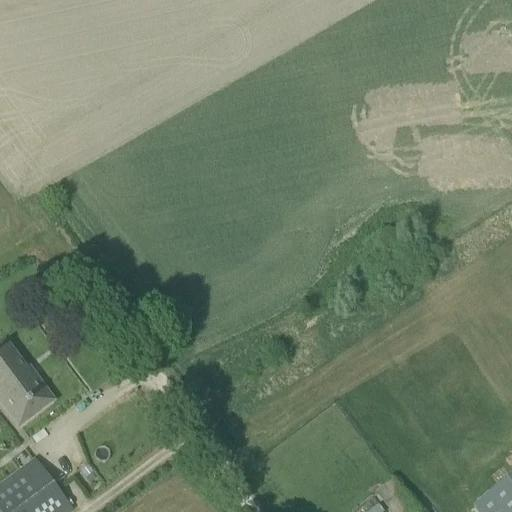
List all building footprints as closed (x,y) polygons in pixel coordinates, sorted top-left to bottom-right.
[(0,350),(0,409),(16,431),(54,403),(28,368),(25,370),(7,345),(0,350)] [(84,423),(76,429),(80,435),(88,429),(84,423)] [(0,485),(0,511),(70,511),(33,461),(0,485)] [(92,473),(87,467),(80,472),(84,478),(92,473)] [(511,511),(511,476),(472,508),(474,511),(511,511)] [(375,495),(387,511),(413,511),(391,483),(375,495)]
